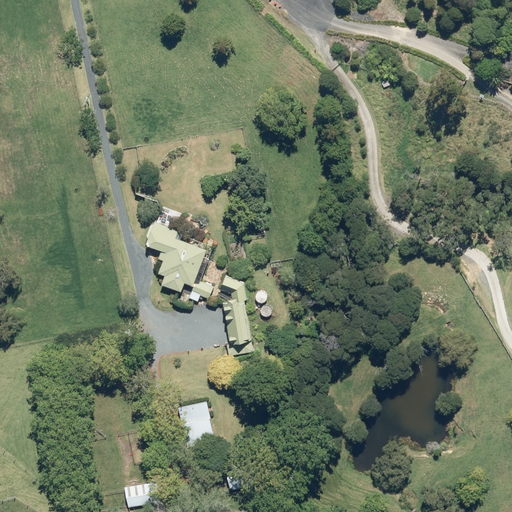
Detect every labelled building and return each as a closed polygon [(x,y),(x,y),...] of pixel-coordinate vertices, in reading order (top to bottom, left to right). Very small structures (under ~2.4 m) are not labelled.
[(204,247),(173,235),(176,228),(152,219),(143,241),(160,247),(157,256),(161,258),(157,270),(163,273),(160,282),(179,289),(177,296),(182,298),(185,290),(190,292),(188,295),(197,298),(199,293),(206,296),(211,283),(199,279),(198,281),(192,279),(204,247)] [(241,280),(224,274),(219,286),(230,290),(231,295),(225,296),(226,299),(221,300),(228,341),(226,342),(228,354),(252,350),(242,297),(245,296),(241,280)] [(213,435),(204,399),(175,406),(184,442),(213,435)] [(225,463),(230,487),(260,481),(256,457),(225,463)] [(159,498),(155,479),(123,485),(127,504),(159,498)]
